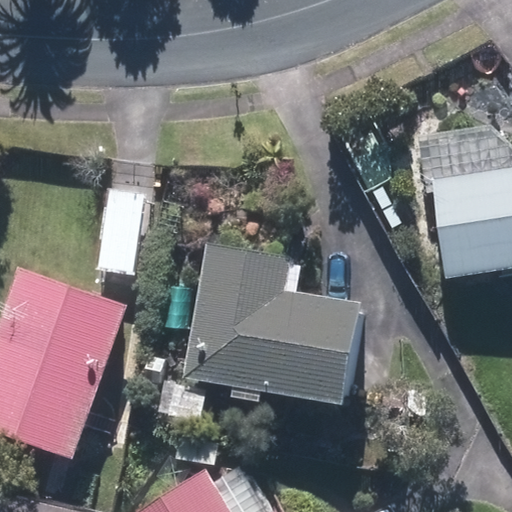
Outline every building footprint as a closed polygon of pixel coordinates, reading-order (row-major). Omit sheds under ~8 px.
[(448,279),(511,268),(511,165),(431,180),(448,279)] [(391,177),(362,196),(391,242),(420,223),(391,177)] [(303,233),(213,223),(197,365),(359,382),(369,286),(299,279),(303,233)] [(138,286),(31,251),(0,347),(0,407),(89,436),(138,286)] [(250,511),(211,454),(128,509),(130,511),(250,511)] [(100,511),(104,486),(11,473),(5,511),(100,511)]
